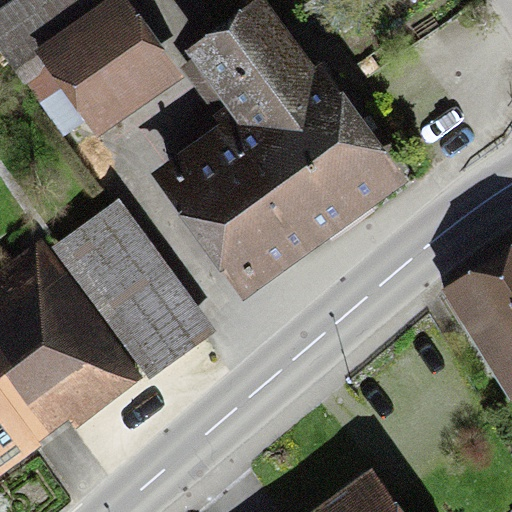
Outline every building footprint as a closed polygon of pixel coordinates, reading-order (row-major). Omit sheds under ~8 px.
[(237,136),(162,186),(241,302),(414,186),(334,69),(325,75),(274,0),(272,0),(185,59),(237,136)] [(128,2),(41,54),(96,147),(184,94),(128,2)] [(125,209),(61,255),(154,385),(218,340),(125,209)] [(48,248),(0,281),(0,490),(146,387),(48,248)] [(511,256),(443,300),(511,407),(511,256)] [(395,511),(386,500),(370,511),(395,511)]
